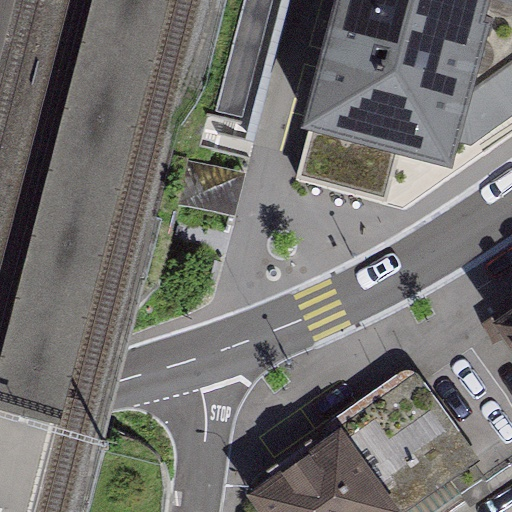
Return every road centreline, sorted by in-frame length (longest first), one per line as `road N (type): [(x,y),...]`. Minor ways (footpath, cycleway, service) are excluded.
road 1 (secondary): [(511,201),(417,269),(194,361)]
road 2 (secondary): [(194,361),(0,408)]
road 3 (residential): [(197,511),(207,428),(194,361)]
